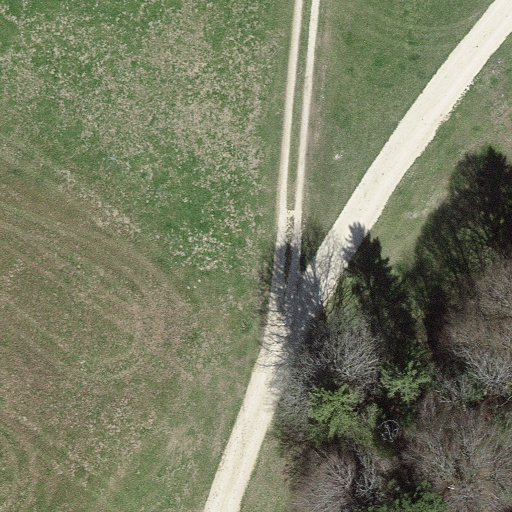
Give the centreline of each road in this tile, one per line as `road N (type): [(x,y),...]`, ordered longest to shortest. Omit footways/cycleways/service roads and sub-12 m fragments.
road 1 (track): [(511,14),(288,321),(223,511)]
road 2 (track): [(310,0),(288,321)]
